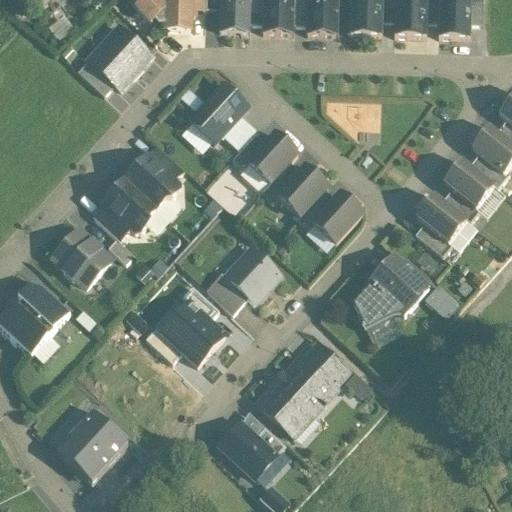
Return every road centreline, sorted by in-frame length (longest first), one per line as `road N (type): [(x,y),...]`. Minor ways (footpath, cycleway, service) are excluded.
road 1 (residential): [(141,511),(386,250)]
road 2 (residential): [(0,302),(192,94),(224,93)]
road 3 (residential): [(493,105),(224,93)]
road 4 (residential): [(224,93),(386,250)]
road 5 (residential): [(386,250),(458,164),(493,105)]
